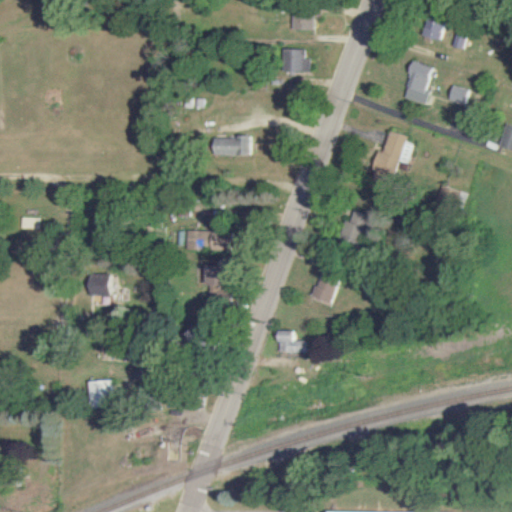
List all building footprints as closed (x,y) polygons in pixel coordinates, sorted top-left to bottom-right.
[(316,31),(316,11),(295,11),(294,31),(316,31)] [(469,35),(459,32),(454,46),(465,50),(469,35)] [(312,72),(312,50),(286,51),(287,72),(312,72)] [(427,93),(436,69),(417,62),(405,97),(427,105),(431,95),(427,93)] [(468,105),(472,90),(455,86),(451,100),(468,105)] [(415,145),(409,143),(411,136),(392,131),(387,152),(381,151),(373,181),(394,186),(400,161),(410,164),(415,145)] [(216,138),(216,155),(252,156),(252,138),(216,138)] [(343,240),(362,248),(373,222),(353,214),(343,240)] [(187,250),(208,250),(209,231),(187,231),(187,250)] [(229,286),(230,267),(206,266),(206,285),(229,286)] [(343,276),(324,269),(314,297),(333,304),(343,276)] [(112,297),(112,277),(92,276),(91,296),(112,297)] [(279,352),(304,352),(304,341),(296,341),(296,331),(280,330),(279,352)] [(112,380),(91,381),(92,406),(112,406),(112,380)]
